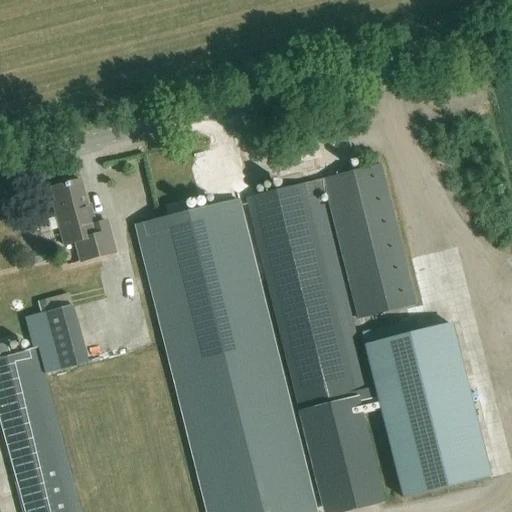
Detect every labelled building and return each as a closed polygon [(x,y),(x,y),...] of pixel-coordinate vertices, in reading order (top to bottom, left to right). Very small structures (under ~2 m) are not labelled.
[(380,164),(245,198),(299,411),(357,396),(307,197),(325,193),(357,318),(416,303),(380,164)] [(95,224),(89,206),(87,206),(80,181),(51,189),(55,204),(52,205),(64,246),(75,243),(80,262),(116,252),(107,221),(95,224)] [(135,226),(206,511),(315,511),(238,200),(158,221),(135,226)] [(76,320),(72,305),(39,314),(43,329),(76,320)] [(364,346),(403,498),(489,476),(450,324),(364,346)] [(7,342),(0,344),(0,428),(21,511),(69,511),(27,351),(10,355),(7,342)] [(357,396),(299,411),(325,511),(344,511),(384,502),(357,396)]
